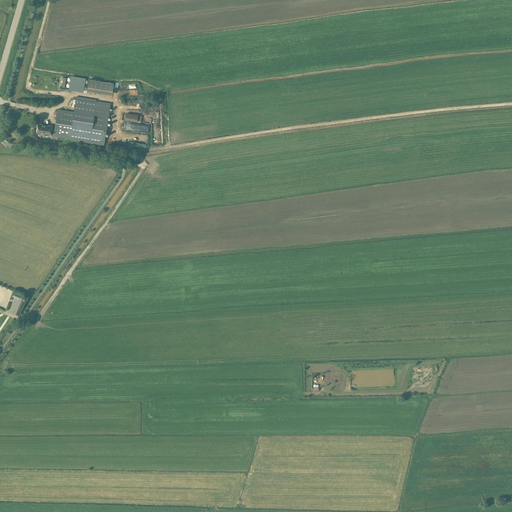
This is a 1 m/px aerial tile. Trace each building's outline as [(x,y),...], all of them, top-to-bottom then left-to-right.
[(84,93),(85,78),(71,76),(69,89),(60,88),(60,90),(84,93)] [(88,80),(87,90),(112,93),(113,83),(88,80)] [(110,103),(96,101),(76,98),(74,112),(57,109),(53,137),(104,145),(110,103)] [(125,114),(124,120),(141,122),(142,115),(125,114)] [(149,135),(151,125),(127,121),(123,139),(148,143),(150,135),(149,135)] [(38,124),(37,133),(36,135),(50,137),(50,135),(51,126),(38,124)] [(25,298),(14,293),(12,297),(19,300),(13,314),(17,316),(23,301),(24,302),(25,298)] [(384,494),(391,496),(393,489),(386,487),(384,494)]
